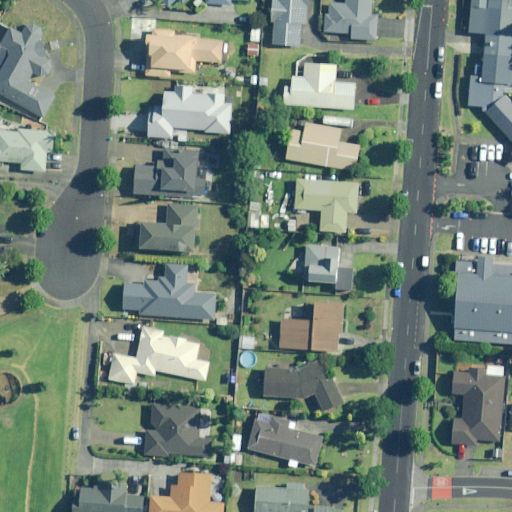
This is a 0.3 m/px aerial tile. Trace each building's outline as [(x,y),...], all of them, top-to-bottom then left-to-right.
[(153,0),(164,10),(174,0),(179,0),(181,2),(182,0),(153,0)] [(298,49),(301,4),(310,5),(310,0),(274,0),(271,46),(298,49)] [(370,15),(370,13),(370,0),(345,0),(345,3),(327,1),(325,32),(351,34),(350,37),(375,39),(377,16),(370,15)] [(478,114),(511,151),(511,97),(511,98),(511,96),(511,9),(493,8),(493,0),(471,0),(469,39),(486,40),(478,114)] [(53,64),(39,57),(44,47),(41,45),(49,32),(30,22),(23,35),(8,28),(0,43),(0,95),(14,103),(42,119),(55,97),(26,81),(30,74),(44,81),(53,64)] [(147,58),(153,59),(153,68),(195,71),(196,62),(222,64),(223,40),(149,35),(147,58)] [(336,63),(303,62),(303,74),(291,74),(291,85),(283,85),(283,107),(354,109),(355,90),(355,81),(336,80),(336,63)] [(268,76),(259,76),(258,93),(268,94),(268,76)] [(151,110),(149,135),(171,137),(171,128),(230,133),(232,104),(222,103),(224,90),(174,86),(174,93),(165,92),(164,111),(151,110)] [(359,144),(339,140),(341,129),(305,122),(303,133),(289,130),(283,161),(353,175),(359,144)] [(0,160),(21,162),(20,169),(45,171),(47,148),(52,149),(52,139),(48,139),(48,132),(17,130),(17,133),(0,131),(0,160)] [(157,147),(156,164),(132,163),(130,193),(197,197),(199,172),(201,150),(157,147)] [(343,236),(344,220),(353,221),(356,183),(290,177),(287,215),(316,218),(315,234),(343,236)] [(198,204),(169,202),(168,222),(144,221),(142,248),(194,251),(196,223),(198,204)] [(337,249),(304,246),(301,285),(335,287),(348,288),(349,265),(336,264),(337,249)] [(511,268),(460,264),(454,335),(511,339),(511,268)] [(214,322),(215,298),(196,297),(197,290),(189,289),(191,269),(168,267),(166,287),(126,284),(123,315),(172,319),(190,320),(194,321),(214,322)] [(317,305),(316,321),(279,318),(277,351),(313,354),(338,356),(342,307),(317,305)] [(159,381),(160,375),(189,384),(192,384),(208,385),(210,365),(197,364),(202,349),(166,339),(167,335),(143,331),(137,361),(115,357),(110,384),(136,388),(138,377),(159,381)] [(254,337),(241,336),(240,348),(253,349),(254,337)] [(299,406),(300,400),(308,400),(317,416),(341,403),(319,361),(299,372),(263,368),(259,402),(299,406)] [(237,373),(229,373),(229,386),(237,387),(237,373)] [(452,380),(452,381),(438,380),(436,403),(451,404),(449,428),(439,428),(439,429),(438,429),(436,456),(455,457),(456,448),(487,450),(488,430),(487,430),(490,383),(452,380)] [(151,454),(190,455),(212,456),(212,438),(201,438),(202,403),(152,402),(152,430),(144,430),(144,454),(151,454)] [(290,419),(263,412),(252,451),(312,467),(321,437),(288,428),(290,419)] [(511,414),(494,413),(492,441),(511,442),(511,414)] [(242,435),(235,435),(234,450),(241,451),(242,435)] [(223,511),(224,499),(212,499),(212,474),(176,472),(175,497),(153,496),(152,511),(223,511)] [(142,511),(144,493),(124,492),(125,482),(112,481),(111,491),(80,490),(78,511),(142,511)] [(308,511),(310,487),(254,485),(253,511),(308,511)]
